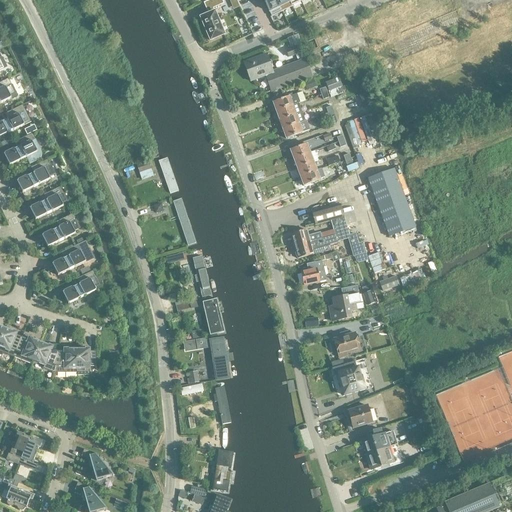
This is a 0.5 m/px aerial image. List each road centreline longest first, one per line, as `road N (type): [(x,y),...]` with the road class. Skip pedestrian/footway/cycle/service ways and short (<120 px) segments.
road 1 (unclassified): [(339,511),(264,233),(201,63)]
road 2 (residential): [(166,511),(171,463),(162,337),(110,178)]
road 3 (track): [(463,127),(502,255),(369,323)]
road 4 (unclassified): [(110,178),(22,0)]
road 5 (unclassified): [(201,63),(356,6)]
road 6 (residential): [(48,511),(67,434),(0,407)]
